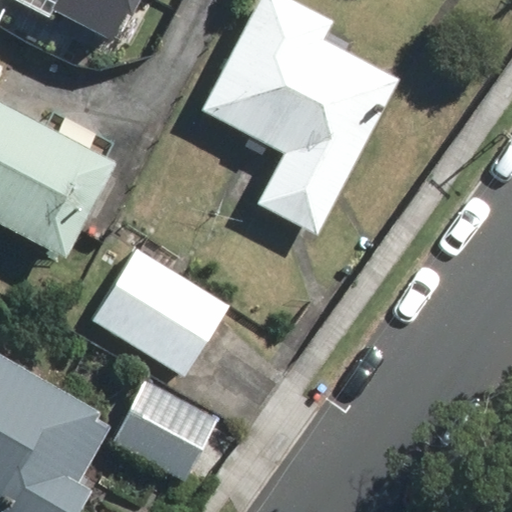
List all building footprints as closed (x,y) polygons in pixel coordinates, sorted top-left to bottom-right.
[(42,0),(38,7),(101,40),(110,22),(118,26),(131,0),(42,0)] [(384,78),(308,38),(318,19),(282,0),(243,0),(187,107),(269,150),(242,200),(302,232),(384,78)] [(104,160),(0,104),(0,229),(52,257),(104,160)] [(217,302),(124,244),(78,315),(171,374),(217,302)] [(90,410),(0,359),(0,511),(66,511),(81,486),(67,478),(97,423),(86,417),(90,410)] [(208,415),(129,376),(98,438),(177,477),(208,415)]
